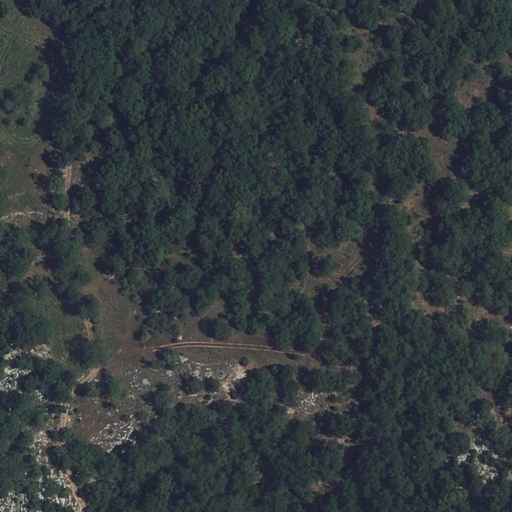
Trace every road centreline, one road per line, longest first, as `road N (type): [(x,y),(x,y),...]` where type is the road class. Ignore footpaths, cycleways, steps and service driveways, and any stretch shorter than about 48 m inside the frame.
road 1 (track): [(85,511),(70,389),(99,369),(82,290),(95,109),(150,0)]
road 2 (track): [(99,369),(144,346),(308,350),(321,340),(355,260),(429,218),(461,220),(511,247)]
